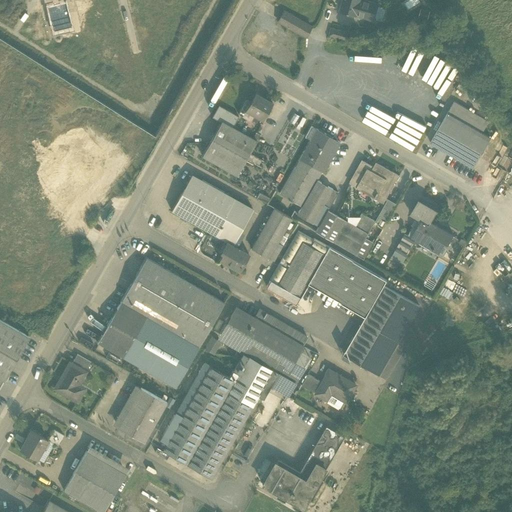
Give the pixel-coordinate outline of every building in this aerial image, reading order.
[(342,0),(340,11),(373,20),(377,4),(363,0),(342,0)] [(421,2),(419,0),(408,0),(404,2),(407,9),(421,2)] [(53,31),(54,32),(71,28),(68,15),(65,3),(48,8),(50,18),(53,31)] [(75,13),(68,15),(71,28),(72,33),(79,31),(75,13)] [(310,27),(283,13),(278,22),(305,37),(310,27)] [(53,31),(50,18),(44,20),(47,32),(53,31)] [(348,34),(331,29),(329,36),(346,40),(348,34)] [(431,47),(421,71),(435,76),(434,79),(447,84),(455,65),(449,63),(452,56),(431,47)] [(272,103),(255,94),(250,102),(246,99),(237,114),(247,119),(250,113),(262,120),(272,103)] [(343,102),(340,106),(363,119),(369,108),(347,96),(343,102)] [(489,121),(454,101),(448,113),(482,132),(489,121)] [(415,150),(431,118),(406,105),(389,137),(415,150)] [(238,117),(218,106),(211,118),(220,123),(202,156),(236,176),(256,141),(232,127),(238,117)] [(447,113),(430,143),(473,168),(491,138),(482,132),(448,113),(447,113)] [(316,129),(311,126),(305,137),(310,140),(316,129)] [(340,143),(316,129),(310,140),(299,159),(321,172),(323,173),(340,143)] [(321,172),(299,159),(279,194),(301,207),(317,180),(321,172)] [(376,163),(374,168),(362,161),(350,183),(358,188),(360,185),(376,194),(375,197),(376,198),(377,195),(385,199),(398,175),(376,163)] [(252,210),(191,176),(171,211),(226,242),(232,245),(252,210)] [(317,180),(301,207),(297,215),(318,227),(327,210),(329,208),(323,204),(332,189),(317,180)] [(332,189),(323,204),(329,208),(338,192),(332,189)] [(269,199),(259,193),(256,198),(266,204),(269,199)] [(438,209),(420,199),(412,214),(419,218),(409,235),(417,240),(416,241),(419,242),(420,240),(433,247),(432,248),(433,249),(434,248),(440,252),(446,242),(449,244),(454,235),(431,221),(438,209)] [(388,200),(379,216),(386,220),(395,204),(388,200)] [(273,209),(251,249),(273,261),(282,246),(277,243),(291,218),(273,209)] [(318,227),(315,232),(356,255),(361,246),(337,232),(344,220),(327,210),(318,227)] [(354,225),(344,220),(337,232),(361,246),(375,221),(361,213),(354,225)] [(313,240),(298,231),(269,281),(299,297),(309,280),(327,248),(313,240)] [(409,235),(406,233),(396,250),(407,257),(416,241),(417,240),(409,235)] [(328,246),(313,238),(313,240),(327,248),(328,246)] [(248,254),(232,245),(226,242),(222,249),(224,250),(219,260),(239,271),(248,254)] [(387,280),(328,246),(327,248),(309,280),(368,313),(384,285),(387,280)] [(224,303),(146,258),(121,301),(127,305),(199,346),(224,303)] [(299,297),(269,281),(266,287),(267,288),(272,291),(272,293),(274,292),(280,295),(280,297),(282,297),(285,298),(285,300),(289,302),(291,302),(294,304),(296,303),(299,297)] [(368,313),(344,355),(379,375),(419,305),(384,285),(368,313)] [(199,346),(127,305),(125,309),(119,305),(118,306),(140,318),(135,326),(140,329),(192,358),(199,346)] [(140,318),(118,306),(97,343),(123,358),(140,329),(135,326),(140,318)] [(253,320),(235,310),(220,334),(234,342),(232,347),(237,350),(253,320)] [(237,350),(243,353),(272,370),(278,373),(285,378),(303,346),(302,346),(307,338),(259,310),(255,318),(254,318),(253,320),(237,350)] [(29,337),(0,320),(0,378),(4,381),(29,337)] [(211,337),(205,349),(213,354),(220,342),(211,337)] [(272,370),(243,353),(238,363),(246,367),(241,376),(233,371),(229,377),(258,394),(272,370)] [(91,362),(77,354),(74,360),(87,368),(91,362)] [(85,372),(69,363),(54,388),(77,401),(82,392),(76,388),(85,372)] [(238,363),(233,371),(241,376),(246,367),(238,363)] [(258,394),(210,367),(163,450),(211,478),(258,394)] [(272,370),(258,394),(264,398),(278,373),(272,370)] [(357,385),(330,370),(316,393),(327,400),(331,393),(347,402),(357,385)] [(320,380),(308,374),(302,385),(313,392),(320,380)] [(166,402),(141,388),(118,428),(143,442),(166,402)] [(343,436),(325,426),(297,475),(274,463),(262,485),(301,507),(343,436)] [(48,440),(31,430),(20,450),(37,459),(48,440)] [(64,435),(54,430),(51,435),(61,440),(64,435)] [(61,440),(51,435),(48,440),(58,445),(61,440)] [(86,451),(63,490),(100,511),(103,511),(125,474),(86,451)] [(137,476),(135,480),(144,485),(135,502),(154,511),(172,511),(180,499),(137,476)] [(42,511),(68,511),(49,501),(42,511)]
